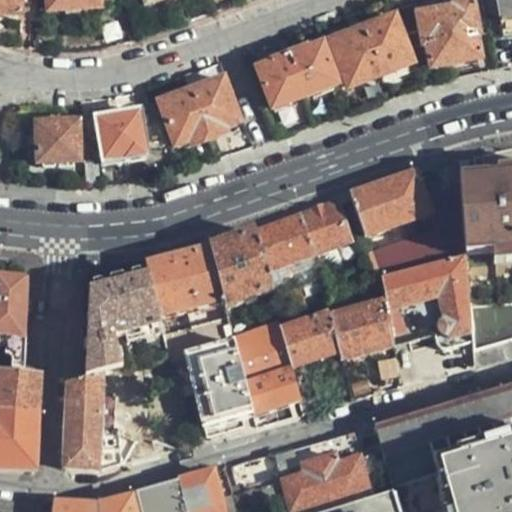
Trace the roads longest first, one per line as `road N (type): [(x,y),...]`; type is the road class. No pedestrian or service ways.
road 1 (residential): [(511,374),(102,492),(48,489)]
road 2 (secondary): [(63,227),(173,216),(453,119),(511,107)]
road 3 (residential): [(0,61),(51,75),(135,74),(340,0)]
road 4 (residential): [(48,489),(63,227)]
